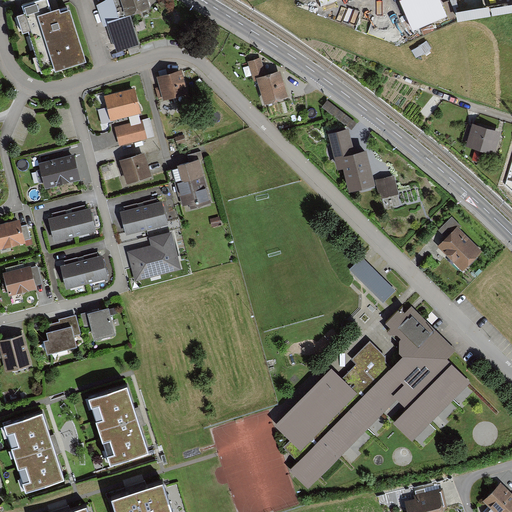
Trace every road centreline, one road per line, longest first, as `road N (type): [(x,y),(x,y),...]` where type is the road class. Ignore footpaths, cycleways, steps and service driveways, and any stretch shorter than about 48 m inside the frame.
road 1 (residential): [(511,369),(205,64),(166,52),(72,82)]
road 2 (primary): [(511,236),(362,106),(202,0)]
road 3 (residential): [(72,82),(118,289),(0,321)]
